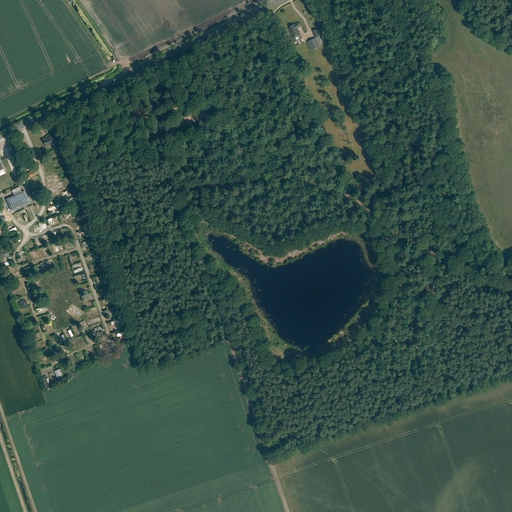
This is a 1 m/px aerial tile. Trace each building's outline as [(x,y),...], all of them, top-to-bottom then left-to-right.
[(289,27),(290,28),(288,29),(292,38),(299,35),(297,29),(300,28),(298,24),(295,25),(295,24),(289,27)] [(48,136),(48,137),(43,140),(46,146),(61,139),(57,131),(48,136)] [(28,173),(30,178),(36,175),(34,170),(28,173)] [(24,191),(6,200),(11,210),(29,202),(24,191)] [(18,218),(20,223),(30,220),(27,212),(19,215),(20,218),(18,218)] [(88,213),(77,217),(79,223),(81,229),(89,226),(86,219),(90,218),(88,213)] [(97,239),(83,242),(84,247),(98,244),(97,239)] [(49,271),(56,268),(52,259),(45,262),(49,271)] [(125,338),(124,335),(128,334),(127,331),(117,334),(118,337),(120,337),(120,339),(125,338)] [(60,368),(54,371),(56,377),(55,378),(56,381),(64,378),(63,376),(62,376),(62,375),(60,368)]
